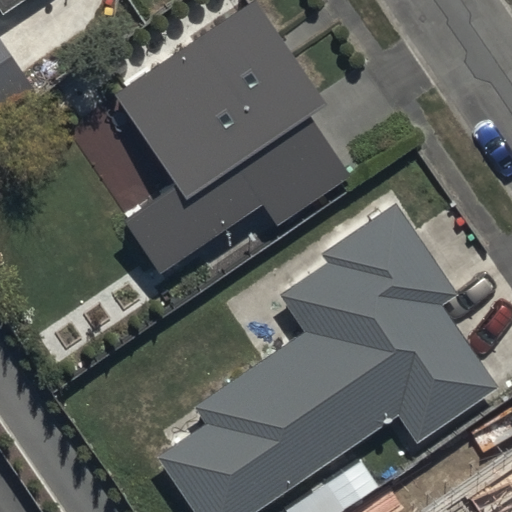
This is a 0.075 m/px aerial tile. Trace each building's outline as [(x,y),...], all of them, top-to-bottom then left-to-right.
[(0,0),(0,5),(6,15),(28,0),(0,0)] [(354,176),(251,14),(117,100),(176,193),(123,227),(166,296),(354,176)] [(0,40),(0,109),(32,88),(0,40)] [(501,390),(387,221),(281,291),(311,335),(143,447),(187,511),(260,511),(396,422),(413,448),(501,390)] [(511,511),(511,455),(438,511),(511,511)]
